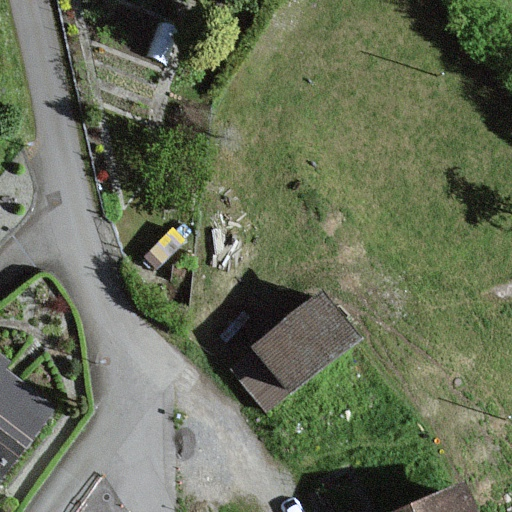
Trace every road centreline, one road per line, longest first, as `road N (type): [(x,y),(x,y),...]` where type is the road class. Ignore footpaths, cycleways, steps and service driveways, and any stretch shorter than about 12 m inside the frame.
road 1 (residential): [(30,0),(85,262),(137,394)]
road 2 (residential): [(47,511),(137,394)]
road 3 (residential): [(137,394),(168,511)]
